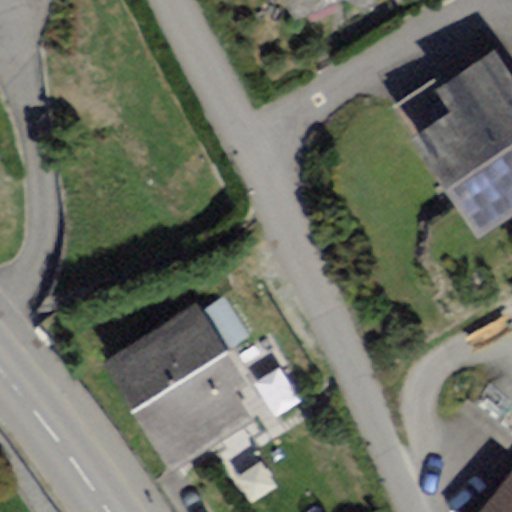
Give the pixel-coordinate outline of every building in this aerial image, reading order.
[(288,0),(305,29),(349,3),(363,27),(407,0),(288,0)] [(511,81),(497,61),(448,98),(463,120),(420,147),(488,246),(511,229),(511,81)] [(432,78),(398,98),(412,122),(446,102),(432,78)] [(206,310),(111,371),(179,476),(274,415),(206,310)] [(511,511),(511,484),(489,511),(511,511)]
